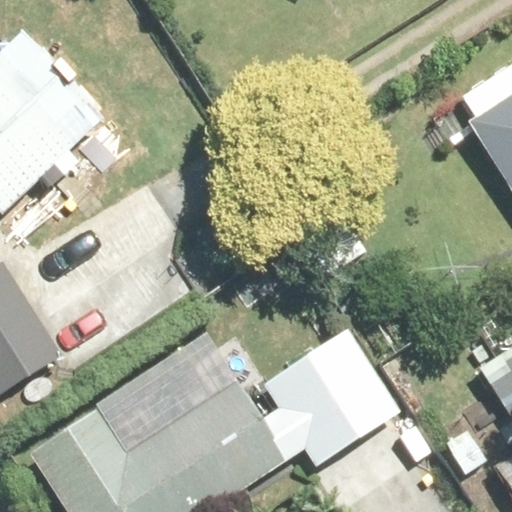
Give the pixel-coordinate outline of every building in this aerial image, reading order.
[(511,57),(439,104),(511,219),(511,57)] [(0,214),(90,130),(32,68),(19,81),(0,61),(0,214)] [(0,292),(0,396),(47,368),(0,292)] [(180,335),(8,455),(47,511),(199,511),(290,449),(304,468),(394,405),(335,321),(244,384),(264,413),(244,427),(180,335)] [(511,361),(505,349),(468,372),(504,430),(511,425),(511,361)]
